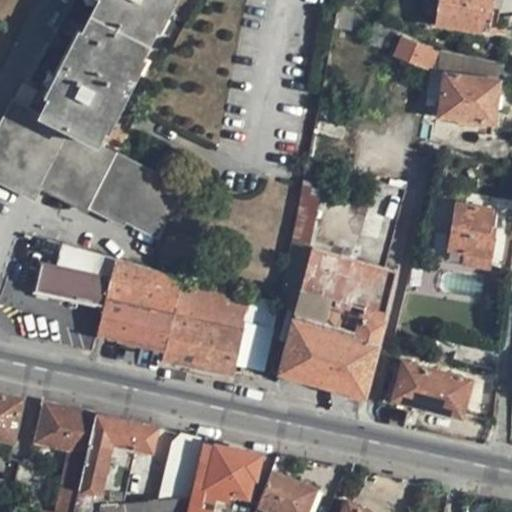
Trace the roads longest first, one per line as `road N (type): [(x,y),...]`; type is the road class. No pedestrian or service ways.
road 1 (secondary): [(498,466),(0,358)]
road 2 (residential): [(511,325),(498,466)]
